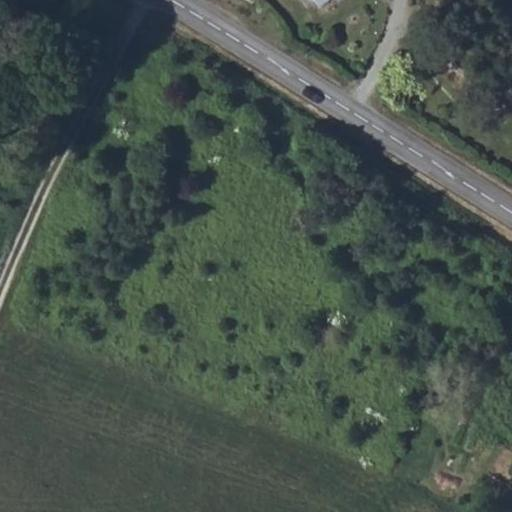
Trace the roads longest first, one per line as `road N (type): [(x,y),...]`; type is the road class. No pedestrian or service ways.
road 1 (secondary): [(171,0),(511,213)]
road 2 (track): [(0,292),(34,205),(151,0)]
